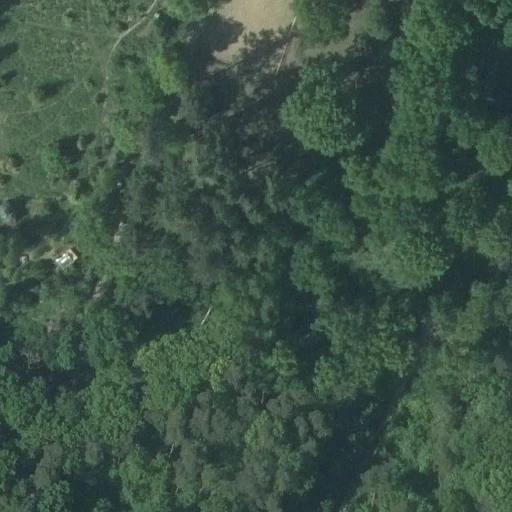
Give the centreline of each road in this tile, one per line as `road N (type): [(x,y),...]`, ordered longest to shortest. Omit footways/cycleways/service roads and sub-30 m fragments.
road 1 (track): [(0,457),(125,414),(419,291),(445,295)]
road 2 (track): [(445,295),(339,511)]
